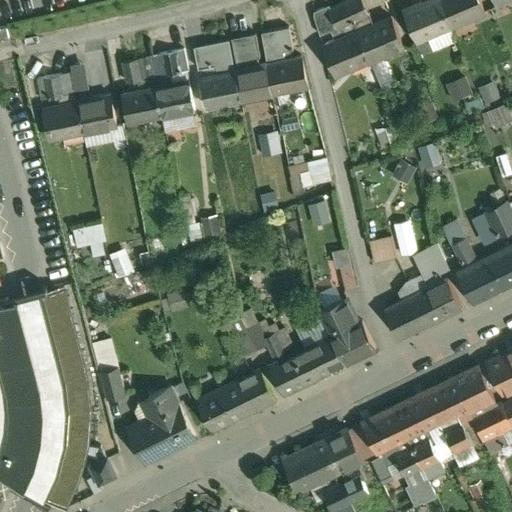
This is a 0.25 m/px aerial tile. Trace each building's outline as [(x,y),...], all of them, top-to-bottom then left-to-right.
[(345,0),(330,7),(338,25),(343,35),(358,29),(345,0)] [(374,21),(367,6),(382,0),(344,0),(345,0),(358,29),(370,57),(370,58),(403,44),(391,14),(374,21)] [(441,0),(422,0),(422,1),(405,8),(417,38),(451,23),(441,0)] [(480,0),(441,0),(451,23),(485,9),(480,0)] [(330,7),(314,14),(318,23),(321,32),(338,25),(330,7)] [(289,25),(262,30),(262,31),(267,61),(268,62),(273,90),(273,91),(308,84),(302,54),(285,57),(283,49),(294,47),(289,25)] [(343,35),(324,43),(336,71),(370,57),(358,29),(343,35)] [(246,56),(241,35),(242,35),(241,30),(231,32),(239,67),(267,61),(262,31),(255,33),(260,53),(246,56)] [(226,33),(218,35),(219,40),(224,61),(218,62),(220,71),(233,68),(226,33)] [(242,35),(241,35),(246,56),(260,53),(255,33),(242,35)] [(219,40),(205,43),(210,63),(218,62),(224,61),(219,40)] [(205,43),(195,45),(199,65),(210,63),(205,43)] [(185,47),(176,49),(181,69),(189,68),(185,47)] [(176,49),(163,51),(167,72),(171,72),(181,69),(176,49)] [(163,51),(152,54),(158,84),(173,81),(171,72),(167,72),(163,51)] [(148,54),(137,57),(142,77),(138,78),(140,87),(154,85),(148,54)] [(137,57),(123,60),(128,80),(138,78),(142,77),(137,57)] [(239,67),(235,68),(241,97),(273,90),(268,62),(267,61),(239,67)] [(98,64),(85,67),(89,89),(103,86),(98,64)] [(220,71),(201,75),(207,103),(241,97),(235,68),(233,68),(220,71)] [(69,71),(60,72),(64,93),(59,94),(61,104),(75,101),(69,71)] [(60,72),(46,75),(50,96),(59,94),(64,93),(60,72)] [(451,79),(457,98),(478,92),(472,73),(451,79)] [(46,75),(38,77),(42,98),(50,96),(46,75)] [(158,84),(156,84),(162,113),(195,106),(189,77),(173,81),(158,84)] [(501,78),(484,84),(489,100),(506,94),(501,78)] [(140,87),(123,91),(128,120),(162,113),(156,84),(154,85),(140,87)] [(111,94),(78,100),(84,129),(117,122),(111,94)] [(61,104),(44,107),(50,136),(84,129),(78,100),(75,101),(61,104)] [(267,152),(286,148),(283,127),(264,130),(267,152)] [(509,172),(511,170),(511,149),(503,153),(509,172)] [(309,158),(290,163),(291,173),(311,168),(309,158)] [(319,222),(336,217),(329,195),(313,200),(319,222)] [(511,205),(508,198),(485,209),(497,232),(511,224),(511,205)] [(208,233),(226,230),(222,211),(204,215),(208,233)] [(107,218),(78,224),(82,244),(95,241),(97,253),(113,251),(107,218)] [(392,233),(370,238),(375,259),(397,254),(392,233)] [(152,238),(158,254),(171,250),(165,234),(152,238)] [(466,234),(453,240),(462,259),(475,253),(466,234)] [(437,239),(426,245),(429,252),(430,251),(435,262),(446,257),(437,239)] [(511,243),(460,269),(473,296),(511,277),(511,243)] [(113,251),(123,273),(139,267),(130,244),(113,251)] [(429,252),(417,258),(426,277),(439,271),(435,262),(430,251),(429,252)] [(351,261),(340,263),(346,287),(357,284),(351,261)] [(448,275),(404,296),(386,305),(400,333),(462,302),(448,275)] [(347,294),(320,307),(332,332),(346,360),(376,344),(363,317),(349,324),(346,317),(356,312),(347,294)] [(276,320),(262,327),(258,319),(248,324),(246,325),(257,347),(268,341),(273,352),(293,342),(285,324),(279,327),(276,320)] [(246,325),(225,335),(236,357),(257,347),(246,325)] [(332,332),(270,362),(284,390),(346,360),(332,332)] [(511,347),(488,359),(502,388),(511,383),(511,347)] [(498,402),(479,362),(455,375),(475,417),(483,434),(484,433),(490,448),(511,437),(511,419),(503,400),(498,402)] [(0,453),(5,443),(8,432),(10,421),(10,412),(10,401),(9,390),(7,380),(4,370),(2,363),(0,363),(0,453)] [(120,364),(101,369),(107,394),(126,389),(120,364)] [(261,368),(199,398),(212,424),(274,394),(261,368)] [(455,375),(424,389),(438,419),(440,419),(458,410),(464,423),(475,417),(455,375)] [(171,382),(140,398),(135,408),(141,419),(128,425),(145,458),(196,433),(171,382)] [(424,389),(393,404),(412,443),(413,443),(430,435),(433,441),(439,438),(432,422),(438,419),(424,389)] [(393,404),(362,419),(376,449),(380,447),(383,453),(385,452),(390,462),(399,458),(396,452),(412,443),(393,404)] [(464,423),(458,410),(440,419),(455,448),(472,440),(464,423)] [(348,426),(316,441),(331,471),(334,470),(347,463),(362,456),(348,426)] [(430,435),(413,443),(428,474),(445,466),(433,441),(430,435)] [(316,441),(285,456),(299,486),(320,476),(324,486),(332,482),(327,473),(331,471),(316,441)] [(412,443),(396,452),(399,458),(406,472),(414,468),(419,479),(428,474),(413,443),(412,443)] [(383,453),(372,458),(382,478),(394,471),(390,462),(385,452),(383,453)] [(108,455),(91,463),(100,480),(116,472),(108,455)] [(347,463),(334,470),(339,479),(342,478),(351,473),(347,463)] [(351,473),(342,478),(352,498),(369,490),(359,469),(351,473)] [(339,479),(334,470),(331,471),(327,473),(332,482),(339,479)] [(332,482),(324,486),(334,506),(352,498),(342,478),(339,479),(332,482)] [(496,511),(480,478),(471,482),(485,511),(496,511)]
